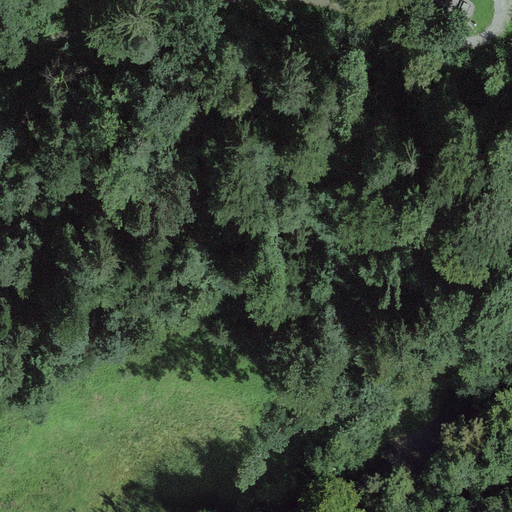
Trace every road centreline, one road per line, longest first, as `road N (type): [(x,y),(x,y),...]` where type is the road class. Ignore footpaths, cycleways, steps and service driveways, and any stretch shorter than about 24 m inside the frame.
road 1 (track): [(511,345),(447,354),(331,352),(166,327),(0,407)]
road 2 (track): [(507,0),(498,35),(480,45),(419,37),(342,7),(296,0)]
road 3 (track): [(0,60),(119,28)]
